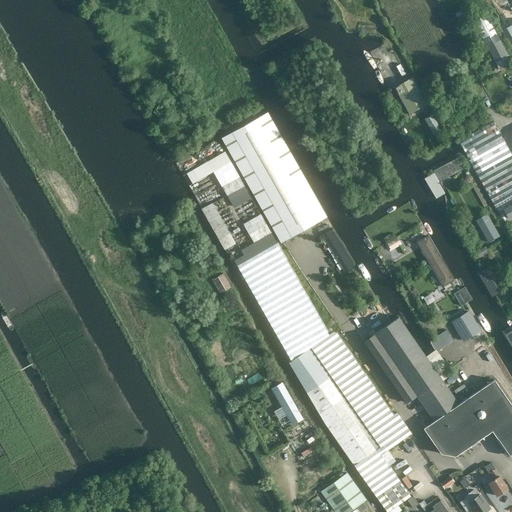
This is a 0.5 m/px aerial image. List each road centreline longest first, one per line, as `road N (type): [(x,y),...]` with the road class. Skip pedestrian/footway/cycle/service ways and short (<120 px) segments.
road 1 (trunk): [(261,511),(0,48)]
road 2 (trunk): [(0,78),(240,511)]
road 3 (unknown): [(511,472),(492,455),(446,470),(433,462),(301,242)]
